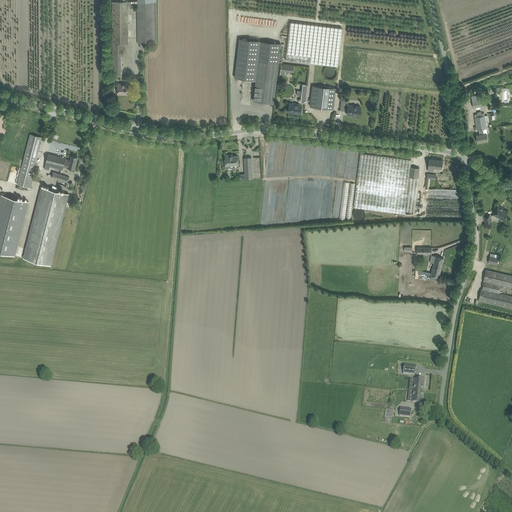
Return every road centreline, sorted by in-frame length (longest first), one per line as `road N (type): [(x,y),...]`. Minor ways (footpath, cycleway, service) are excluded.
road 1 (unclassified): [(463,157),(311,134),(162,138),(0,97)]
road 2 (unclassified): [(511,478),(441,412),(475,233),(463,157)]
road 3 (unclassified): [(463,157),(431,0)]
